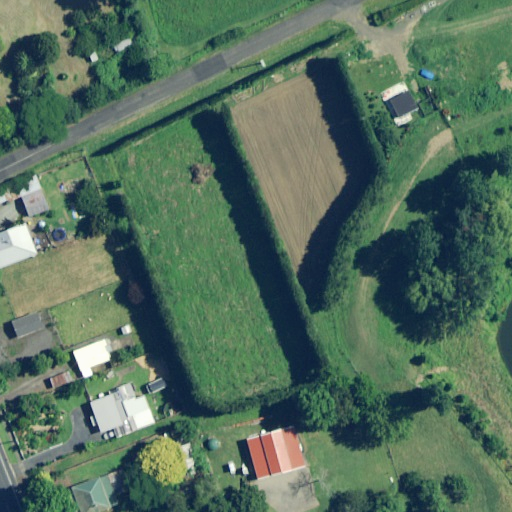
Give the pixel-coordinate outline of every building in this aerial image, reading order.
[(138,47),(133,37),(114,46),(119,56),(138,47)] [(100,50),(87,55),(92,66),(105,60),(100,50)] [(417,110),(408,92),(389,101),(399,119),(417,110)] [(48,211),(41,191),(21,198),(28,218),(48,211)] [(0,262),(38,248),(26,217),(0,226),(0,262)] [(43,329),(37,313),(10,323),(17,340),(43,329)] [(108,362),(100,342),(73,354),(84,380),(93,376),(90,369),(108,362)] [(53,390),(46,371),(27,378),(34,397),(53,390)] [(166,388),(162,379),(148,386),(152,394),(166,388)] [(123,406),(118,393),(90,404),(100,433),(129,423),(133,432),(154,425),(148,409),(139,413),(134,402),(123,406)] [(101,511),(119,505),(107,476),(65,492),(73,511),(101,511)]
